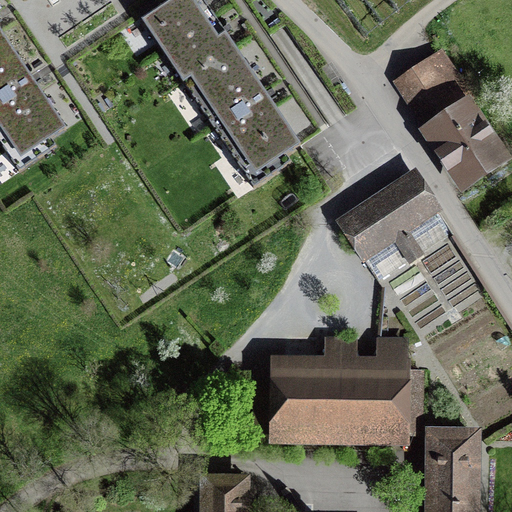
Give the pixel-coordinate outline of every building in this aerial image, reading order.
[(160,8),(141,21),(173,68),(225,33),(202,0),(156,0),(155,0),(160,8)] [(0,55),(11,48),(0,31),(0,55)] [(266,94),(225,33),(173,68),(213,128),(266,94)] [(66,129),(11,48),(0,55),(0,144),(18,172),(56,147),(51,139),(66,129)] [(429,130),(459,109),(428,64),(399,84),(429,130)] [(300,145),(266,94),(213,128),(253,188),(290,163),(286,155),(300,145)] [(459,109),(429,130),(466,184),(500,161),(463,106),(459,109)] [(368,206),(344,222),(366,255),(361,257),(378,282),(450,234),(427,199),(383,228),(368,206)] [(405,341),(378,341),(378,370),(356,370),(356,341),(330,342),(330,370),(257,371),(256,435),(340,433),(420,432),(419,370),(405,370),(405,341)] [(207,484),(207,511),(473,511),(473,434),(432,434),(432,511),(243,511),(244,484),(207,484)]
